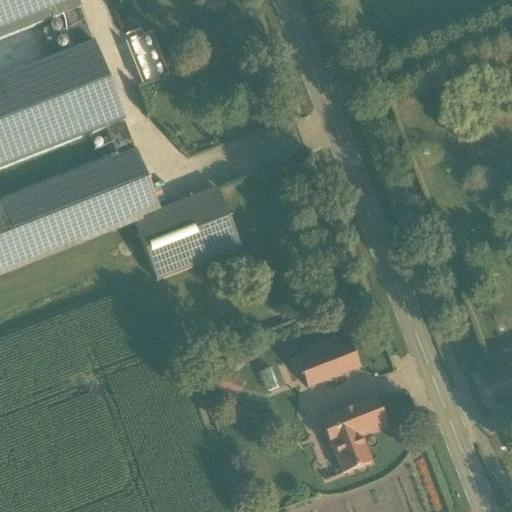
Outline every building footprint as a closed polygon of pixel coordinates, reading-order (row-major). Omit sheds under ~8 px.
[(0,0),(0,39),(60,14),(77,7),(74,0),(0,0)] [(0,169),(104,128),(114,154),(134,146),(77,7),(60,14),(76,52),(72,54),(0,81),(0,169)] [(129,71),(160,60),(152,38),(121,50),(129,71)] [(134,146),(114,154),(0,199),(0,277),(142,222),(166,282),(249,249),(224,185),(159,211),(134,146)] [(350,343),(339,348),(309,359),(297,364),(307,389),(360,368),(350,343)] [(511,406),(511,349),(488,359),(496,376),(480,381),(494,414),(511,406)] [(238,378),(224,381),(227,396),(241,394),(238,378)] [(342,476),(370,464),(360,439),(388,426),(375,397),(319,421),(342,476)]
